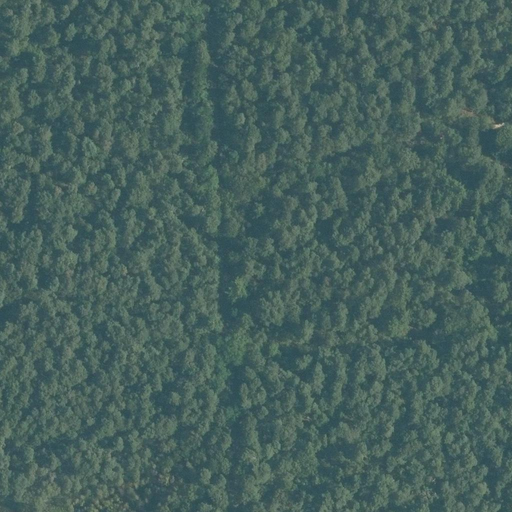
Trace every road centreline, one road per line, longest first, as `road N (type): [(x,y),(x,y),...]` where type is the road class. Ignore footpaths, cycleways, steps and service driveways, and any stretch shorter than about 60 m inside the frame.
road 1 (unknown): [(417,511),(430,442),(491,333),(475,269),(435,257),(415,233),(411,152),(420,131),(403,0)]
road 2 (unclassified): [(235,511),(204,0)]
